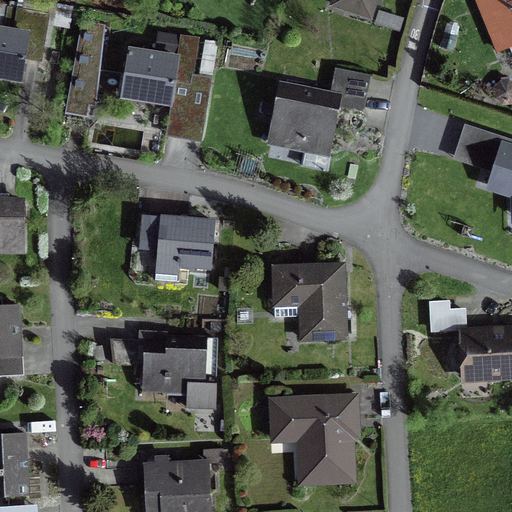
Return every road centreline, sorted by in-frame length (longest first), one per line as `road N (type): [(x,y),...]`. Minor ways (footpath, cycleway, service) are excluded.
road 1 (residential): [(73,511),(58,163)]
road 2 (residential): [(373,239),(229,196),(58,163)]
road 3 (residential): [(397,247),(401,511)]
road 4 (residential): [(434,0),(373,239)]
road 5 (residential): [(511,285),(397,247)]
